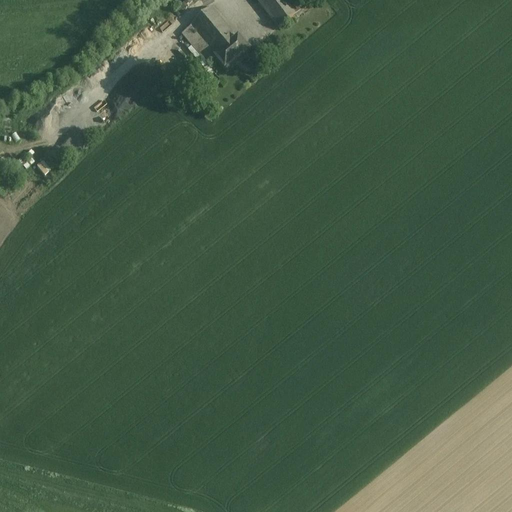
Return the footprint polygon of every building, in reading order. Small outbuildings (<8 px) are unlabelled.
[(295,15),(283,0),(256,0),(278,28),(295,15)] [(306,0),(283,0),(295,15),(310,4),(306,0)] [(214,57),(236,39),(211,9),(181,35),(207,65),(214,58),(214,57)] [(236,39),(214,57),(214,58),(224,70),(248,50),(237,38),(236,39)] [(199,84),(184,71),(177,79),(192,91),(199,84)] [(39,167),(45,175),(49,172),(42,164),(39,167)]
